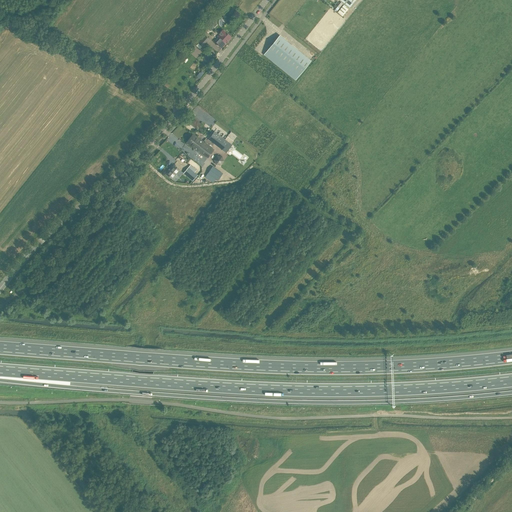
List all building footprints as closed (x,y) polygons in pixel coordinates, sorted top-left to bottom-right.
[(341,2),(334,10),(336,12),(343,3),(341,2)] [(342,16),(348,9),(343,5),(337,12),(342,16)] [(221,48),(232,37),(223,29),(219,34),(220,34),(214,41),(221,48)] [(203,47),(210,40),(204,34),(197,42),(203,47)] [(296,81),(312,61),(281,36),(265,55),(296,81)] [(214,131),(208,139),(222,150),(226,153),(232,145),(228,142),(214,131)] [(207,159),(214,150),(193,134),(187,142),(207,159)] [(221,165),(224,161),(222,156),(217,155),(214,160),(216,165),(221,165)] [(191,165),(183,173),(192,181),(198,175),(195,172),(197,170),(195,169),(191,165)] [(173,166),(167,174),(172,179),(174,176),(177,179),(183,173),(180,170),(176,167),(175,168),(173,166)] [(218,180),(223,174),(213,167),(206,176),(211,179),(213,177),(218,180)]
